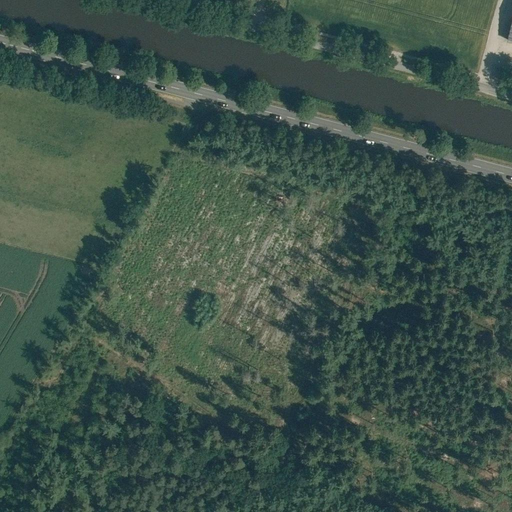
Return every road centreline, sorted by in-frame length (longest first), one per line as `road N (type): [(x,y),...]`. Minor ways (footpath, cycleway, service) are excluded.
road 1 (primary): [(0,41),(511,173)]
road 2 (unclassified): [(149,0),(511,95)]
